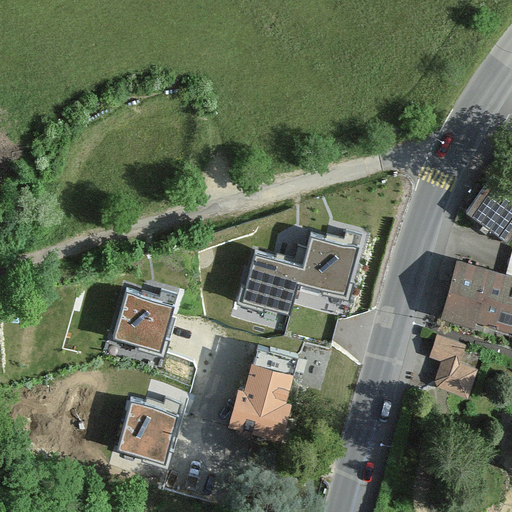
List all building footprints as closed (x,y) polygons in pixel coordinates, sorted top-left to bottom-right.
[(511,190),(486,174),(463,210),(510,239),(511,235),(511,190)] [(350,296),(362,240),(309,225),(300,260),(252,246),(236,296),(292,312),(303,281),(350,296)] [(511,268),(455,255),(442,311),(511,327),(511,268)] [(126,274),(103,352),(160,368),(183,290),(126,274)] [(465,341),(439,334),(429,356),(442,359),(435,383),(467,395),(477,367),(460,359),(465,341)] [(321,387),(332,350),(303,341),(299,355),(254,342),(230,419),(277,433),(293,379),(321,387)] [(168,464),(180,409),(130,396),(117,448),(168,464)]
